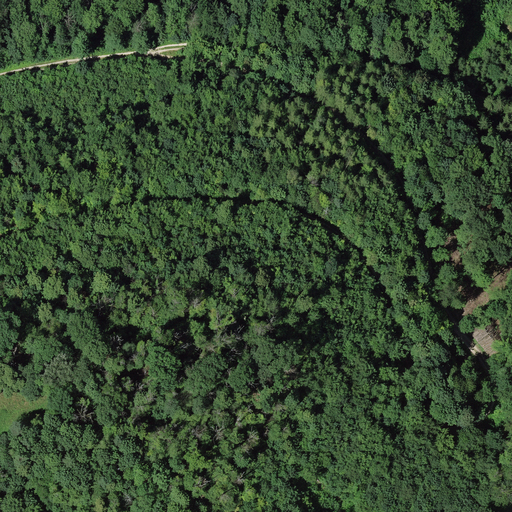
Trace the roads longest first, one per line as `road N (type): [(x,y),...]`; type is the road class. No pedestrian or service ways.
road 1 (track): [(0,76),(146,53),(244,70),(300,96),(392,169),(436,296),(486,366),(493,390),(479,422),(445,428),(368,267),(302,215),(254,204),(185,204),(0,241)]
road 2 (track): [(146,53),(219,43),(336,56),(511,106)]
